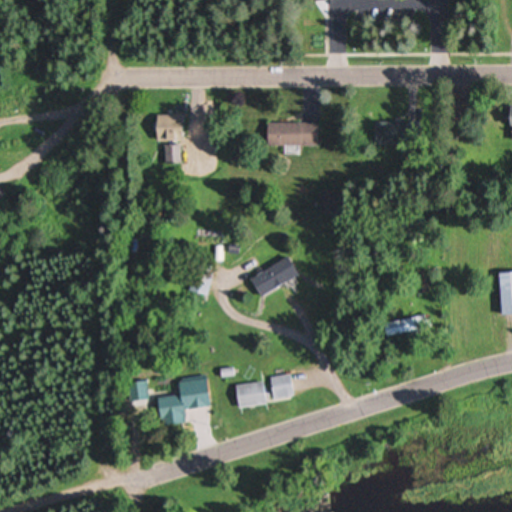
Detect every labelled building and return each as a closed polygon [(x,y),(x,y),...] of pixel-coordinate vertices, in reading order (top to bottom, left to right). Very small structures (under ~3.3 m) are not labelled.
[(152,143),(184,142),(183,117),(151,118),(152,143)] [(264,148),(316,148),(316,125),(264,125),(264,148)] [(197,165),(197,145),(179,146),(179,165),(197,165)] [(246,281),(256,299),(294,278),(284,260),(246,281)] [(207,297),(211,274),(194,271),(190,295),(207,297)] [(511,316),(511,274),(497,275),(497,317),(511,316)] [(268,400),(291,400),(291,378),(268,378),(268,400)] [(231,388),(233,410),(262,408),(259,385),(231,388)] [(155,399),(156,419),(210,414),(208,390),(183,392),(184,397),(155,399)]
